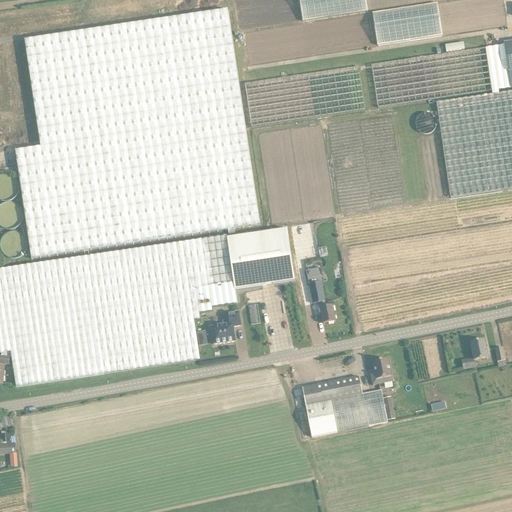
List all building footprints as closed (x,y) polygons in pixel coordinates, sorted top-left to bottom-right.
[(439,3),(373,11),(377,44),(442,36),(439,3)] [(227,238),(227,236),(0,269),(0,353),(10,352),(16,387),(103,374),(200,360),(196,330),(194,320),(200,320),(199,313),(212,311),(211,307),(237,304),(235,290),(295,281),(286,229),(235,236),(234,228),(260,224),(228,10),(24,40),(39,140),(40,147),(15,151),(31,259),(149,241),(227,229),(229,238),(227,238)] [(446,51),(465,48),(464,41),(445,44),(446,51)] [(504,45),(486,47),(493,90),(510,88),(508,70),(504,45)] [(486,47),(245,82),(252,126),(492,91),(486,47)] [(511,91),(436,102),(450,198),(511,188),(511,91)] [(18,254),(21,246),(11,243),(10,245),(8,244),(6,251),(18,254)] [(320,307),(323,324),(335,321),(332,305),(331,300),(324,301),(321,282),(313,283),(312,278),(300,280),(305,305),(313,303),(313,304),(319,302),(320,307)] [(223,321),(223,325),(211,327),(213,344),(214,344),(222,343),(223,343),(226,342),(226,343),(226,342),(234,341),(235,341),(233,327),(240,325),(238,312),(224,314),(225,321),(223,321)] [(200,345),(207,344),(205,330),(197,331),(200,345)] [(464,369),(475,366),(474,361),(488,357),(484,339),(470,342),(473,358),(462,360),(464,369)] [(497,361),(505,360),(502,347),(495,349),(497,361)] [(9,357),(0,356),(0,383),(2,384),(4,364),(8,364),(9,357)] [(370,374),(372,385),(392,382),(388,359),(373,362),(375,373),(370,374)] [(362,394),(359,377),(302,388),(312,438),(387,423),(381,390),(362,394)] [(445,402),(431,404),(432,410),(446,408),(445,402)] [(0,452),(16,451),(15,443),(0,444),(0,452)]
